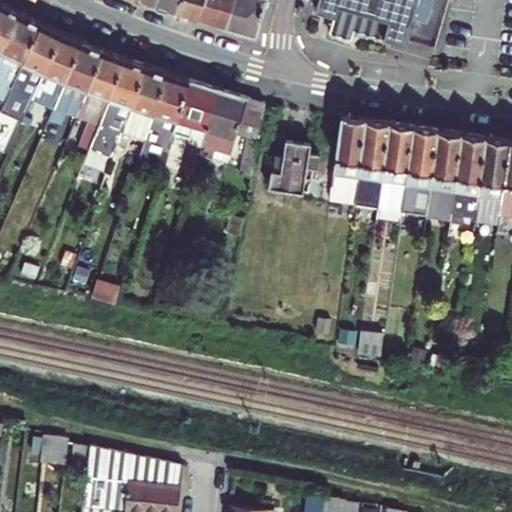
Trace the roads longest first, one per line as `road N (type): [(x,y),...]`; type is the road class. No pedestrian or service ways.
road 1 (residential): [(511,104),(270,69)]
road 2 (residential): [(270,69),(67,0)]
